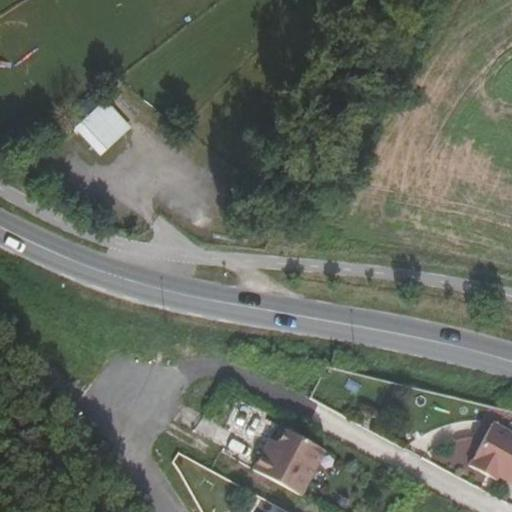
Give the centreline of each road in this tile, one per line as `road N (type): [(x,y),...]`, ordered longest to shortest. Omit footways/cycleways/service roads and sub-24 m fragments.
road 1 (tertiary): [(0,230),(91,271),(189,298),(511,365)]
road 2 (residential): [(478,511),(226,374),(139,382)]
road 3 (residential): [(170,511),(121,405),(139,382)]
